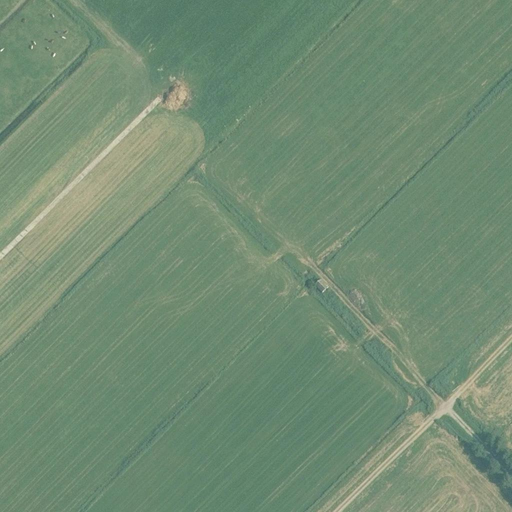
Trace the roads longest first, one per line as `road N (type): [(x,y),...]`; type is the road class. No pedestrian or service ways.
road 1 (track): [(511,473),(321,273)]
road 2 (track): [(511,339),(338,511)]
road 3 (track): [(0,256),(160,97)]
